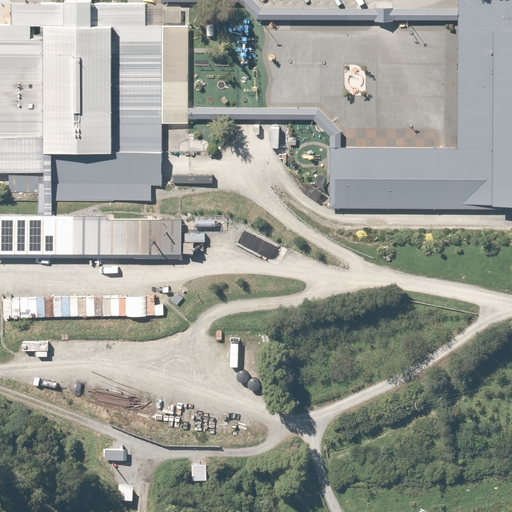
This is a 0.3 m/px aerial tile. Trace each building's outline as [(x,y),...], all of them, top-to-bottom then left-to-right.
[(13,23),(0,23),(0,170),(12,171),(12,198),(39,198),(39,212),(52,212),(52,183),(162,183),(162,82),(162,23),(147,23),(147,1),(93,1),(93,0),(64,0),(65,1),(13,1),(13,23)] [(511,0),(458,0),(458,12),(458,147),(336,147),(330,147),(330,207),(511,207),(511,0)] [(189,23),(162,23),(162,82),(189,82),(189,23)] [(379,83),(367,83),(367,113),(358,113),(358,124),(421,125),(422,81),(379,81),(379,83)] [(39,212),(0,211),(0,255),(174,256),(174,244),(161,244),(161,217),(108,217),(108,212),(52,212),(39,212)] [(40,296),(12,295),(12,317),(39,318),(40,296)] [(131,444),(119,444),(119,455),(131,455),(131,444)]
